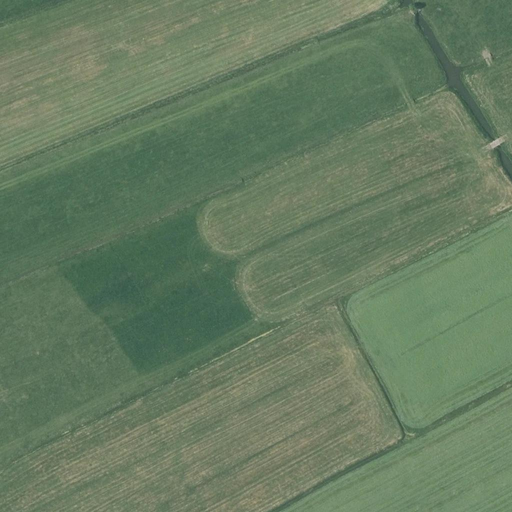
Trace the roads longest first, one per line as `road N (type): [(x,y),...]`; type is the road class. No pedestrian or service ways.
road 1 (track): [(425,0),(345,43),(0,184)]
road 2 (track): [(345,43),(382,62),(415,114),(461,153),(511,134)]
road 3 (track): [(511,119),(450,0)]
